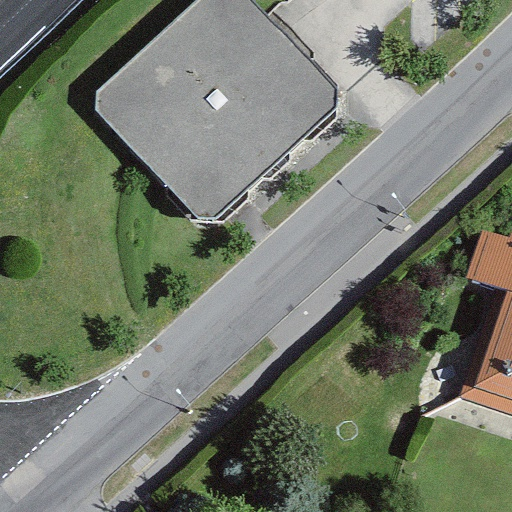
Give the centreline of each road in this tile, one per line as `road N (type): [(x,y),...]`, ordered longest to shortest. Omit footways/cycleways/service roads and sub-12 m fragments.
road 1 (residential): [(40,495),(511,66)]
road 2 (unknown): [(421,149),(342,47),(342,25),(368,0)]
